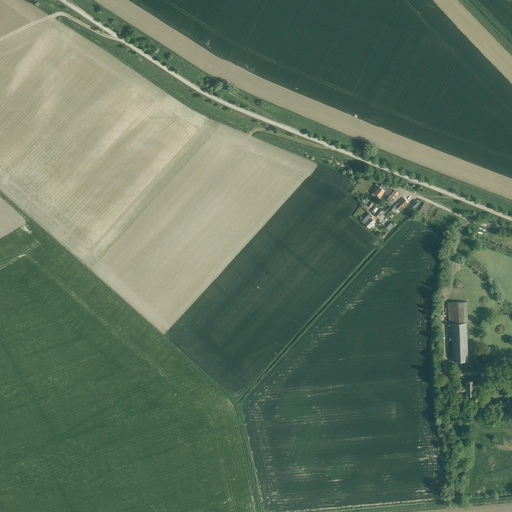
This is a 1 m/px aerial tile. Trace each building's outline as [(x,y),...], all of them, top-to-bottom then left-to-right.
[(393,191),(388,187),(383,182),(375,192),(374,191),(372,194),(375,196),(377,194),(380,196),(384,192),(389,196),(393,191)] [(394,199),(399,193),(395,190),(387,199),(392,204),(395,200),(394,199)] [(400,210),(408,202),(405,198),(399,204),(398,203),(393,208),(395,211),(398,208),(400,210)] [(373,205),(374,203),(368,199),(365,203),(371,207),(373,205)] [(413,203),(409,206),(412,209),(413,210),(414,209),(419,204),(416,200),(413,203)] [(383,212),(379,209),(374,214),(378,217),(383,212)] [(369,228),(376,220),(369,213),(362,221),(369,228)] [(394,225),(390,222),(388,224),(387,226),(385,227),(389,231),(394,225)] [(453,362),(468,362),(466,324),(467,324),(466,302),(448,303),(448,324),(451,324),(453,362)] [(473,397),(472,381),(466,382),(466,387),(460,387),(460,393),(467,393),(467,397),(467,399),(468,400),(472,400),(473,399),(473,397)]
